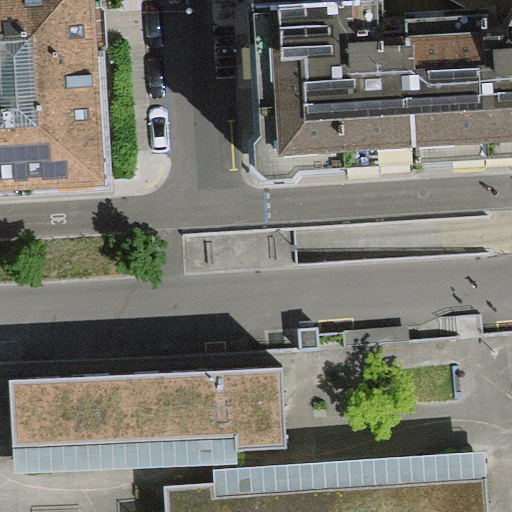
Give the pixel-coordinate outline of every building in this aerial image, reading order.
[(0,0),(0,183),(106,178),(96,0),(0,0)] [(418,159),(410,16),(382,19),(380,0),(326,0),(255,5),(265,162),(272,168),(418,159)] [(511,0),(454,0),(467,7),(467,12),(490,11),(493,36),(506,35),(507,27),(511,17),(511,0)] [(511,17),(507,27),(506,35),(493,36),(490,11),(467,12),(410,16),(418,159),(511,153),(511,17)] [(289,365),(12,378),(16,444),(241,434),(242,446),(290,444),(289,365)] [(243,461),(242,446),(241,434),(16,444),(16,470),(243,461)] [(216,470),(217,483),(487,465),(486,452),(216,470)] [(217,483),(167,485),(168,511),(490,511),(487,465),(217,483)]
